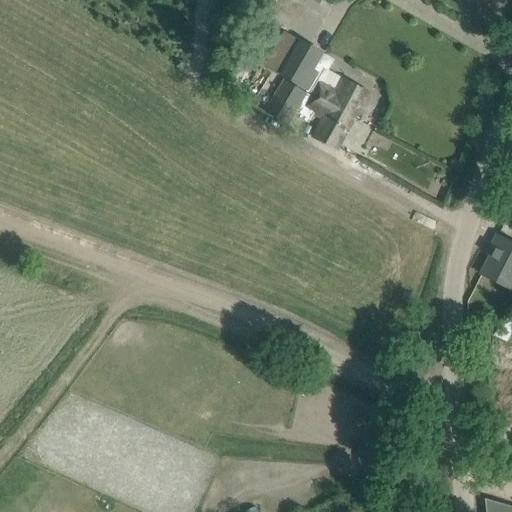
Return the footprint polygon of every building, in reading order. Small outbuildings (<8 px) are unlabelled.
[(248,54),(257,60),(271,40),(262,34),(248,54)] [(266,67),(312,94),(319,83),(321,84),(329,70),(281,41),(266,67)] [(353,118),(368,92),(344,79),(337,92),(326,87),(321,84),(319,83),(312,94),(311,96),(319,100),(353,118)] [(301,112),(311,96),(284,80),(266,111),(288,125),(297,110),(301,112)] [(354,119),(353,118),(319,100),(311,96),(301,112),(300,114),(310,120),(316,111),(324,116),(313,137),(338,150),(354,119)] [(511,290),(511,289),(511,242),(497,235),(491,247),(495,249),(482,274),(511,290)]
